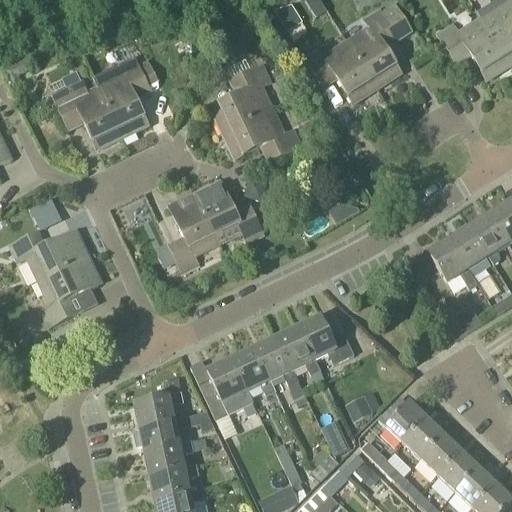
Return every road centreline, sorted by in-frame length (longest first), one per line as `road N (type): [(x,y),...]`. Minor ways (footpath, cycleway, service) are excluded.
road 1 (residential): [(162,351),(346,262),(491,173)]
road 2 (residential): [(90,511),(69,418),(85,386),(162,351)]
road 3 (residential): [(162,351),(92,201)]
road 4 (residential): [(92,201),(51,177),(6,101)]
